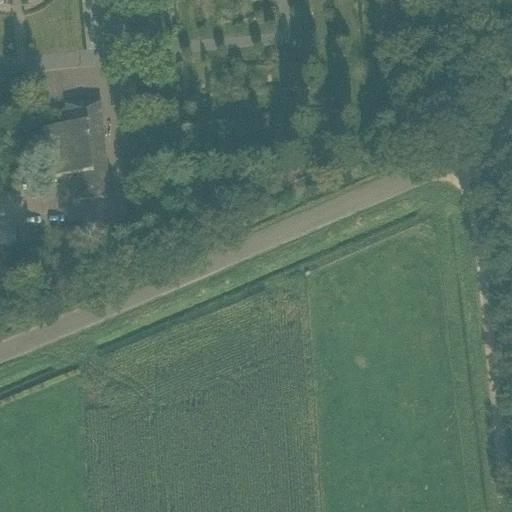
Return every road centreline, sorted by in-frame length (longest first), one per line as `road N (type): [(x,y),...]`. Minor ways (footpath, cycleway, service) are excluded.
road 1 (residential): [(0,354),(505,141)]
road 2 (track): [(504,511),(460,160)]
road 3 (residential): [(480,0),(505,141)]
